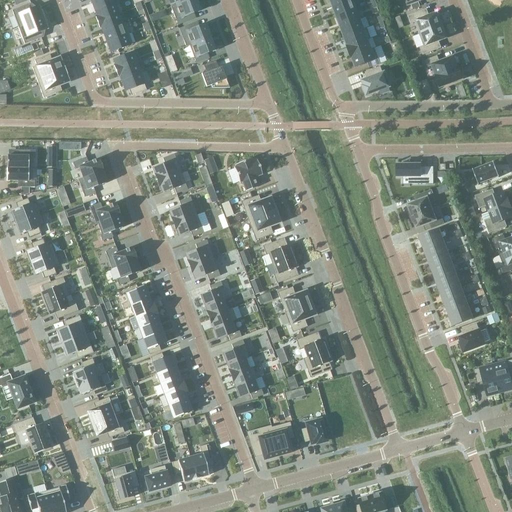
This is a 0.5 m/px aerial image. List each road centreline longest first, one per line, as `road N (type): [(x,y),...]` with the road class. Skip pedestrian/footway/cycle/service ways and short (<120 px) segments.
road 1 (residential): [(112,145),(150,246),(170,266),(253,489)]
road 2 (residential): [(284,148),(397,449)]
road 3 (residential): [(463,431),(357,149)]
road 4 (residential): [(55,0),(94,102),(267,104)]
road 5 (residential): [(0,272),(90,511)]
road 6 (residential): [(112,145),(284,148)]
road 7 (residential): [(508,147),(357,149)]
road 8 (residential): [(491,104),(341,106)]
road 9 (unclassified): [(397,449),(253,489)]
